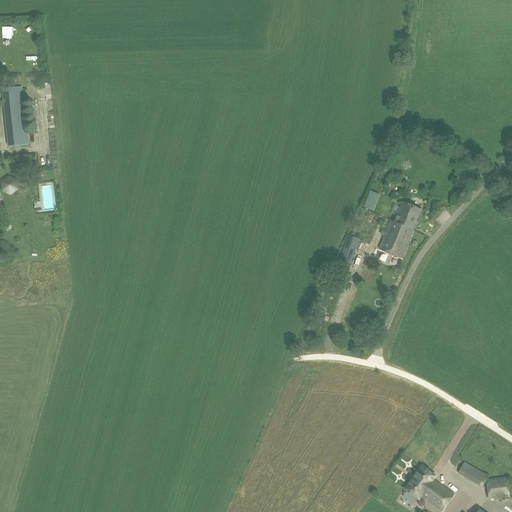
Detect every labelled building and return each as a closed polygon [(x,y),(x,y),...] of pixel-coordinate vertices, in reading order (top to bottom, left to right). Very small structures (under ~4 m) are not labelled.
[(16,98),(17,94),(7,92),(8,87),(2,86),(0,96),(16,98)] [(24,99),(3,101),(8,146),(28,144),(24,99)] [(46,187),(47,211),(54,211),(54,206),(57,206),(57,186),(46,187)] [(363,207),(373,211),(379,195),(370,191),(363,207)] [(390,221),(379,250),(402,260),(414,230),(413,230),(421,210),(402,202),(395,222),(390,221)] [(333,312),(346,279),(360,239),(347,234),(333,274),(317,311),(330,317),(333,312)] [(464,463),(458,473),(481,487),(488,475),(464,463)] [(424,464),(408,487),(421,496),(423,493),(445,509),(448,503),(446,501),(449,496),(452,498),(456,492),(431,474),(433,471),(424,464)] [(509,496),(507,477),(486,480),(489,499),(509,496)]
